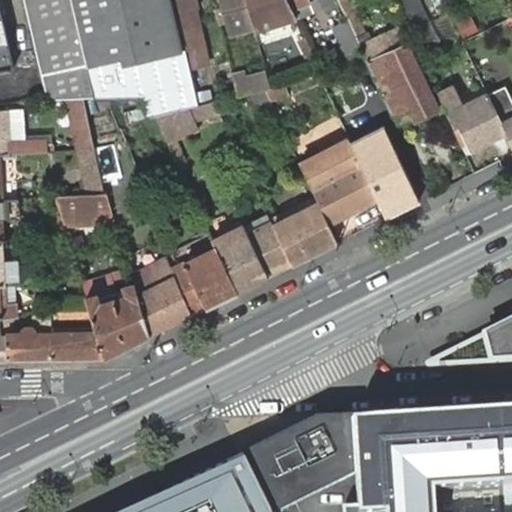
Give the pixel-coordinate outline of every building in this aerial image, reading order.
[(91,98),(94,98),(72,0),(22,0),(45,100),(68,100),(91,98)] [(72,0),(94,98),(143,97),(140,84),(121,0),(72,0)] [(143,97),(144,101),(148,121),(155,119),(196,109),(187,73),(170,0),(121,0),(140,84),(143,97)] [(170,0),(187,73),(205,68),(192,7),(196,7),(194,0),(170,0)] [(253,23),(252,22),(246,0),(223,0),(227,16),(240,13),(243,26),(253,23)] [(246,0),(252,22),(263,17),(258,0),(246,0)] [(337,0),(355,37),(366,33),(350,0),(337,0)] [(416,0),(391,0),(418,46),(437,35),(416,0)] [(0,72),(15,71),(0,4),(0,72)] [(366,60),(394,118),(411,111),(417,121),(437,111),(397,31),(360,47),(366,60)] [(265,94),(273,93),(267,74),(233,83),(237,99),(265,94)] [(511,95),(510,92),(490,100),(507,136),(511,147),(511,95)] [(507,136),(490,100),(487,95),(468,104),(464,95),(443,104),(454,129),(461,126),(472,151),(507,136)] [(264,96),(250,102),(254,110),(268,104),(264,96)] [(98,154),(86,103),(69,103),(80,154),(98,154)] [(214,105),(198,109),(198,110),(178,116),(183,128),(220,118),(215,108),(214,105)] [(381,142),(366,111),(347,120),(365,159),(376,153),(373,146),(381,142)] [(0,156),(2,157),(56,155),(55,147),(50,147),(50,143),(12,143),(10,126),(13,124),(12,114),(0,114),(0,156)] [(169,118),(157,121),(162,133),(175,129),(169,118)] [(300,166),(349,142),(344,132),(295,155),(300,166)] [(365,159),(383,197),(412,183),(389,137),(373,146),(376,153),(365,159)] [(328,223),(376,198),(349,142),(300,166),(317,201),(319,205),(328,223)] [(80,154),(90,197),(108,196),(98,154),(80,154)] [(60,198),(65,213),(115,211),(111,196),(108,196),(90,197),(60,198)] [(0,200),(0,241),(5,242),(4,226),(25,222),(24,199),(5,200),(0,200)] [(301,213),(319,205),(317,201),(299,210),(301,213)] [(292,266),(338,244),(337,242),(328,223),(319,205),(301,213),(299,210),(271,223),(292,265),(292,266)] [(238,293),(292,266),(292,265),(271,223),(268,216),(214,242),(217,249),(237,292),(238,293)] [(194,315),(238,293),(237,292),(217,249),(176,268),(184,289),(193,314),(194,315)] [(0,319),(7,319),(18,319),(17,306),(8,306),(7,285),(0,285),(0,319)] [(107,359),(152,337),(151,335),(143,307),(137,287),(90,302),(106,357),(107,359)] [(152,337),(194,315),(193,314),(184,289),(143,307),(151,335),(152,337)] [(103,359),(107,359),(106,357),(90,302),(57,303),(58,316),(54,316),(54,360),(103,359)] [(9,360),(54,360),(54,316),(18,319),(7,319),(9,360)] [(0,360),(9,360),(7,319),(0,319),(0,360)] [(511,322),(486,336),(492,361),(511,359),(511,322)] [(492,361),(486,336),(456,351),(429,364),(461,362),(471,362),(485,361),(492,361)] [(511,511),(511,409),(353,419),(354,423),(356,473),(358,507),(343,508),(343,511),(511,511)] [(316,425),(316,420),(245,456),(242,458),(245,462),(246,466),(269,511),(278,511),(356,473),(354,423),(327,424),(316,425)] [(262,511),(236,451),(108,511),(262,511)]
